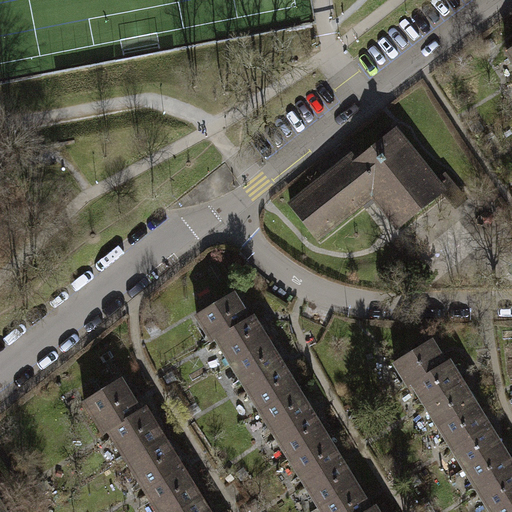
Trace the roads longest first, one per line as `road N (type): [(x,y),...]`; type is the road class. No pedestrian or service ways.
road 1 (residential): [(495,0),(220,208)]
road 2 (residential): [(220,208),(269,265),(337,293),(511,300)]
road 3 (residential): [(220,208),(0,376)]
